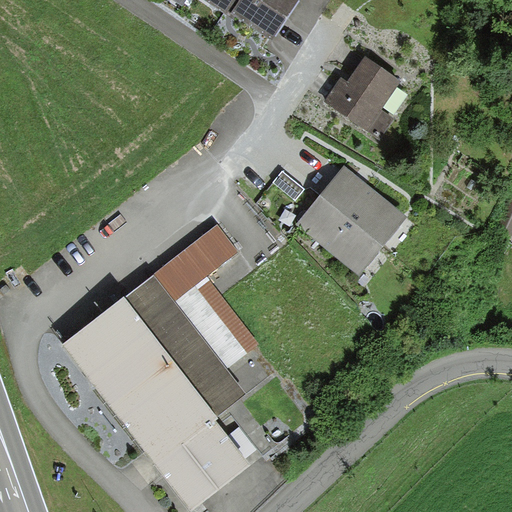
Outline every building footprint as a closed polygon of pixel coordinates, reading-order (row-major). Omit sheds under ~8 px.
[(299,0),(170,0),(184,9),(189,0),(201,0),(228,17),(270,44),(299,0)] [(400,83),(364,59),(347,84),(341,80),(325,104),(379,141),(393,120),(381,112),(400,83)] [(404,221),(344,170),(327,190),(316,203),(299,222),(360,273),(404,221)] [(511,185),(493,227),(511,235),(511,185)] [(116,306),(64,345),(152,460),(192,511),(246,471),(209,422),(242,397),(221,369),(253,345),(207,285),(239,261),(216,230),(186,253),(116,306)]
